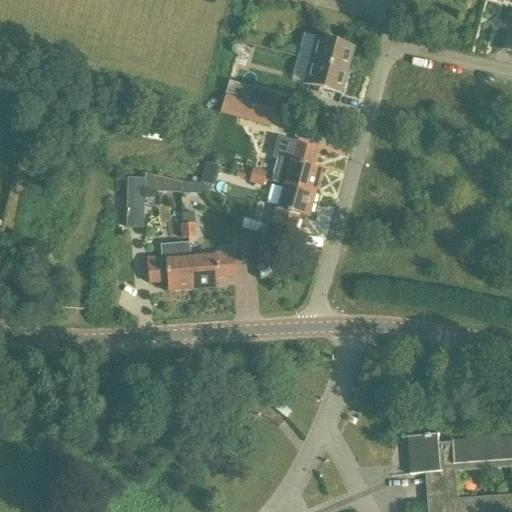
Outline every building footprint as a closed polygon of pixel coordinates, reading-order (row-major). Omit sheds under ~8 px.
[(348,71),(354,48),(314,37),(308,60),(348,71)] [(230,42),(227,57),(241,60),(244,46),(230,42)] [(295,75),(298,54),(287,53),(284,74),(295,75)] [(342,93),(348,71),(308,60),(302,83),(342,93)] [(229,82),(226,94),(228,94),(249,100),(252,88),(229,82)] [(226,94),(221,112),(252,120),(257,102),(249,100),(228,94),(226,94)] [(277,161),(271,182),(283,185),(314,194),(320,169),(312,167),(315,149),(278,139),(272,160),(277,161)] [(0,167),(13,171),(17,156),(1,151),(0,154),(0,167)] [(264,180),(267,173),(252,169),(250,176),(264,180)] [(151,176),(151,194),(182,195),(182,183),(151,176)] [(262,188),(264,180),(250,176),(248,184),(262,188)] [(127,179),(126,228),(142,229),(143,194),(143,179),(140,179),(127,179)] [(182,183),(182,195),(207,194),(207,190),(201,184),(200,184),(182,183)] [(274,209),(269,226),(294,233),(298,216),(307,218),(314,194),(283,185),(276,209),(274,209)] [(194,224),(193,214),(181,214),(182,224),(187,224),(189,239),(195,238),(195,224),(194,224)] [(259,234),(263,221),(241,215),(238,228),(252,232),(259,234)] [(181,239),(189,239),(187,224),(182,224),(182,225),(180,225),(181,239)] [(240,260),(255,258),(252,232),(237,234),(240,260)] [(163,258),(147,259),(149,284),(167,283),(168,292),(193,290),(190,258),(189,244),(162,246),(163,258)] [(215,256),(190,258),(193,290),(218,288),(217,279),(235,277),(233,252),(214,253),(215,256)] [(226,397),(229,383),(217,381),(214,394),(226,397)] [(248,413),(254,394),(256,387),(244,384),(238,411),(248,413)] [(243,429),(247,415),(238,412),(234,426),(243,429)] [(511,511),(511,438),(453,442),(453,446),(441,446),(440,435),(414,437),(408,438),(411,475),(427,474),(428,488),(428,503),(429,511),(511,511)]
